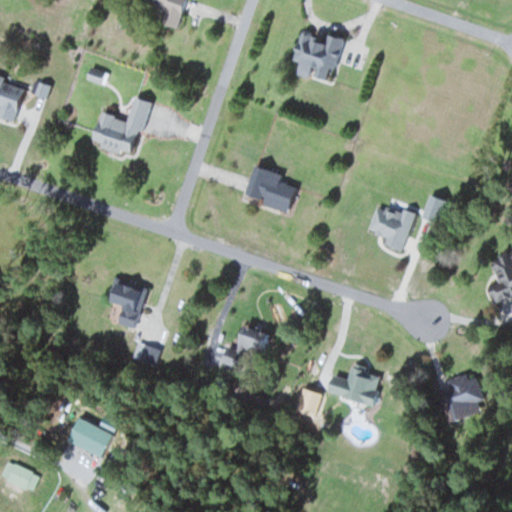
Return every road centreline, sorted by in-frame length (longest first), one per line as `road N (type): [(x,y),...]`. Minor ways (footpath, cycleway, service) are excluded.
road 1 (residential): [(0,172),(447,324)]
road 2 (residential): [(251,0),(174,229)]
road 3 (residential): [(386,0),(511,43)]
